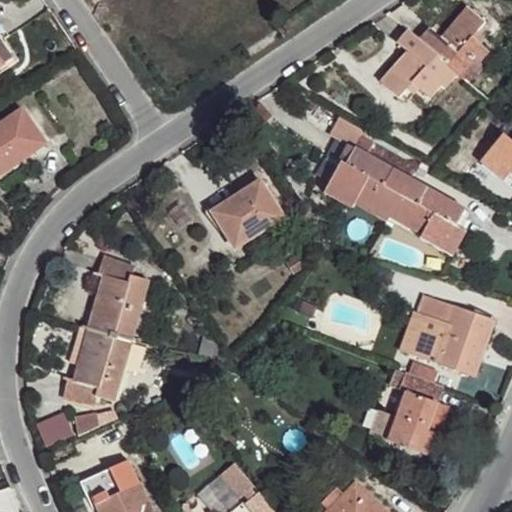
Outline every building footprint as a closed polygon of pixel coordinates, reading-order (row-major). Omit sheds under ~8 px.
[(473,39),(486,23),(468,9),(442,40),(432,32),(420,41),(457,73),(465,80),(490,52),(473,39)] [(444,89),(457,73),(420,41),(409,32),(398,45),(408,55),(381,85),(399,99),(412,86),(428,98),(440,86),(444,89)] [(48,144),(22,111),(0,127),(0,175),(20,159),(24,164),(48,144)] [(511,141),(504,136),(489,155),(511,173),(511,141)] [(392,217),(412,180),(357,149),(347,163),(343,161),(325,192),(354,208),(359,199),(392,217)] [(511,189),(511,173),(489,155),(481,165),(511,189)] [(24,164),(20,159),(0,175),(0,187),(2,190),(26,168),(24,164)] [(458,228),(467,212),(466,212),(412,180),(392,217),(423,235),(420,240),(452,258),(467,233),(458,228)] [(287,219),(263,183),(214,213),(237,250),(287,219)] [(132,341),(148,279),(134,275),(135,265),(104,257),(99,277),(104,277),(91,329),(132,341)] [(426,297),(420,317),(437,322),(433,335),(419,329),(410,356),(469,376),(478,346),(485,350),(496,320),(426,297)] [(317,307),(305,302),(299,313),(312,319),(317,307)] [(433,335),(437,322),(420,317),(414,315),(402,353),(410,356),(419,329),(433,335)] [(114,402),(132,341),(91,329),(76,379),(70,378),(65,396),(98,405),(99,399),(114,402)] [(476,378),(485,350),(478,346),(469,376),(476,378)] [(439,404),(445,389),(407,374),(400,390),(409,394),(410,392),(439,404)] [(429,430),(439,404),(410,392),(409,394),(391,443),(427,455),(436,433),(429,430)] [(441,436),(451,408),(439,404),(429,430),(436,433),(441,436)] [(71,419),(75,434),(102,428),(98,412),(71,419)] [(45,445),(73,435),(65,413),(37,423),(45,445)] [(153,511),(131,460),(87,478),(102,511),(153,511)] [(385,511),(356,481),(325,511),(385,511)] [(251,511),(242,500),(226,511),(251,511)]
